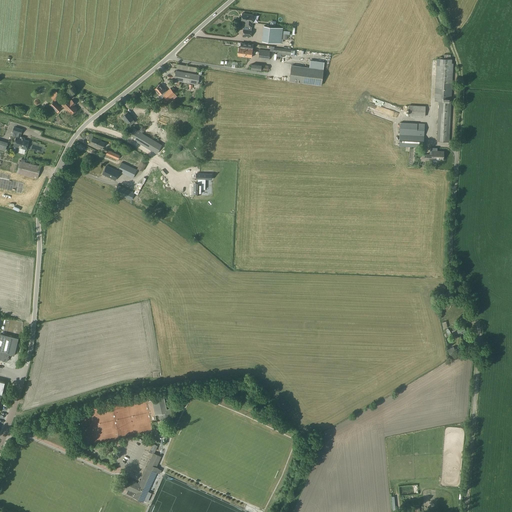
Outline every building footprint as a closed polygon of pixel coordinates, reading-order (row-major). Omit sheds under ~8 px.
[(244,26),(252,27),(253,15),(242,13),(241,21),(245,22),(244,26)] [(323,27),(341,34),(343,27),(341,26),(343,21),(328,15),(323,27)] [(277,21),(270,20),(269,27),(264,26),(262,41),(274,42),(277,21)] [(248,50),(252,51),(253,44),(241,43),(240,47),(248,48),(248,50)] [(248,48),(240,47),(238,47),(237,56),(251,57),(252,51),(248,50),(248,48)] [(269,60),(270,51),(259,49),(258,58),(269,60)] [(451,55),(438,54),(438,58),(437,58),(434,101),(438,101),(437,141),(449,142),(453,63),(452,63),(452,59),(450,59),(451,55)] [(323,69),(291,65),(289,81),(321,85),(323,69)] [(199,75),(176,70),(174,80),(198,84),(199,75)] [(164,90),(160,84),(154,89),(159,95),(157,96),(160,99),(164,96),(167,100),(175,94),(170,88),(167,91),(165,88),(164,90)] [(68,99),(62,105),(71,115),(77,108),(73,104),(74,103),(71,100),(70,101),(68,99)] [(62,108),(56,102),(54,100),(49,105),(57,113),(62,108)] [(409,105),(408,116),(425,116),(425,106),(409,105)] [(118,110),(110,118),(114,122),(122,114),(118,110)] [(133,119),(127,112),(122,116),(127,123),(128,123),(130,126),(135,122),(133,119)] [(139,113),(135,125),(146,129),(150,117),(139,113)] [(156,123),(178,128),(180,119),(158,115),(156,123)] [(163,161),(198,125),(190,117),(162,146),(166,150),(159,157),(163,161)] [(423,147),(425,123),(400,122),(399,146),(423,147)] [(18,133),(14,145),(26,149),(28,141),(21,139),(22,137),(20,136),(22,129),(14,127),(13,131),(18,133)] [(162,145),(134,128),(129,137),(156,154),(162,145)] [(90,143),(102,148),(104,142),(93,137),(90,143)] [(107,150),(106,154),(118,159),(120,155),(107,150)] [(432,155),(426,154),(426,159),(433,159),(433,160),(433,161),(436,161),(437,161),(437,160),(443,160),(443,151),(432,151),(432,155)] [(145,157),(143,156),(141,159),(145,161),(150,154),(148,152),(145,157)] [(136,168),(142,170),(144,162),(139,160),(136,168)] [(16,172),(38,178),(41,166),(19,161),(16,172)] [(122,172),(133,178),(137,169),(122,162),(119,168),(123,170),(122,172)] [(173,178),(176,170),(160,163),(158,168),(151,165),(137,195),(156,203),(160,193),(161,193),(168,176),(173,178)] [(115,180),(119,172),(106,166),(102,174),(115,180)] [(202,182),(193,182),(193,193),(202,194),(202,182)] [(132,196),(134,190),(119,185),(117,192),(132,196)] [(177,199),(173,199),(173,207),(185,207),(185,200),(181,199),(177,199)] [(452,331),(454,335),(458,332),(459,334),(466,331),(463,325),(456,328),(452,331)] [(0,360),(6,362),(8,361),(9,354),(14,355),(19,338),(1,333),(0,335),(0,360)] [(456,353),(453,346),(447,349),(451,356),(456,353)] [(163,395),(153,398),(157,412),(159,412),(161,421),(173,418),(171,411),(167,412),(163,395)] [(158,456),(152,454),(149,463),(154,465),(158,456)] [(149,464),(147,468),(160,473),(161,470),(149,464)] [(155,480),(153,479),(155,473),(147,469),(143,477),(154,482),(155,480)] [(126,493),(131,495),(134,496),(134,497),(142,501),(148,489),(150,484),(153,485),(154,482),(143,477),(141,480),(140,479),(138,484),(128,479),(124,487),(128,489),(126,493)]
